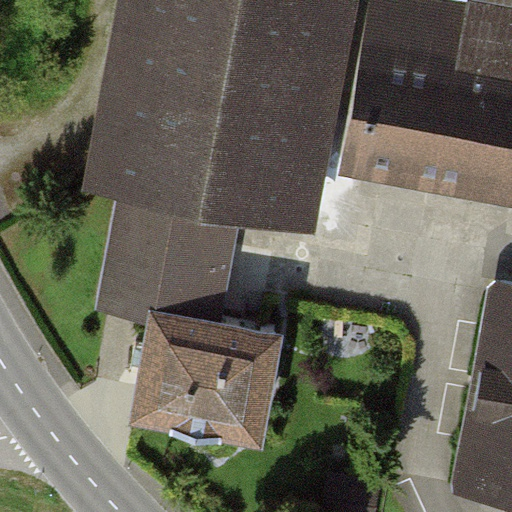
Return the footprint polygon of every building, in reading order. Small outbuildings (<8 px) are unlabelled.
[(109,0),(83,161),(112,166),(235,186),(321,200),(354,0),(109,0)] [(463,0),(374,0),(345,152),(511,183),(511,54),(456,43),(463,0)] [(511,0),(463,0),(456,43),(511,54),(511,0)] [(94,276),(148,285),(216,296),(235,186),(112,166),(94,276)] [(511,259),(494,256),(456,469),(511,478),(511,259)] [(148,285),(129,396),(264,418),(282,307),(216,296),(148,285)] [(356,511),(372,511),(379,461),(324,454),(318,507),(356,511)]
